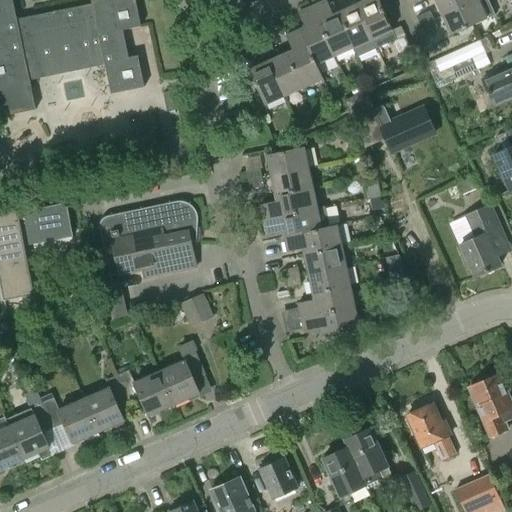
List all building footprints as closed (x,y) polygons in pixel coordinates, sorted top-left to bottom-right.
[(0,0),(0,117),(35,110),(29,81),(106,65),(112,95),(145,88),(138,57),(128,59),(124,39),(119,40),(118,32),(141,27),(135,0),(91,0),(93,5),(34,17),(36,26),(18,29),(12,0),(0,0)] [(353,48),(337,13),(333,15),(326,0),(312,7),(334,56),(353,48)] [(378,0),(366,0),(357,4),(377,49),(396,40),(392,31),(378,0)] [(435,0),(442,15),(477,0),(435,0)] [(486,19),(477,0),(442,15),(451,35),(486,19)] [(488,0),(477,0),(486,19),(495,15),(488,0)] [(377,49),(357,4),(337,13),(353,48),(357,58),(377,49)] [(334,56),(312,7),(298,13),(305,28),(300,30),(316,65),(334,56)] [(420,25),(433,20),(429,11),(416,17),(420,25)] [(433,20),(420,25),(424,34),(437,28),(433,20)] [(316,65),(300,30),(286,36),(292,51),(287,53),(303,88),(323,79),(316,65)] [(267,36),(258,40),(265,53),(273,49),(267,36)] [(265,53),(258,40),(250,43),(256,57),(265,53)] [(425,65),(436,88),(489,64),(478,40),(425,65)] [(287,53),(268,62),(284,96),(303,88),(287,53)] [(284,96),(268,62),(249,71),(264,105),(284,96)] [(511,67),(482,81),(494,107),(511,98),(511,67)] [(366,91),(344,101),(365,148),(379,142),(366,111),(373,108),(366,91)] [(174,92),(163,94),(167,113),(178,110),(174,92)] [(373,108),(366,111),(379,142),(386,139),(391,151),(434,133),(429,119),(423,107),(391,121),(383,104),(373,108)] [(510,192),(511,190),(511,129),(506,132),(511,145),(511,146),(494,155),(510,192)] [(271,177),(308,169),(304,147),(266,155),(271,177)] [(248,181),(261,179),(259,169),(246,172),(248,181)] [(312,188),(308,169),(271,177),(275,196),(312,188)] [(261,179),(248,181),(249,190),(263,187),(261,179)] [(378,180),(363,182),(366,196),(381,194),(378,180)] [(312,188),(275,196),(276,202),(260,205),(264,220),(317,209),(312,188)] [(381,196),(371,197),(373,207),(383,205),(381,196)] [(25,245),(73,236),(66,202),(18,212),(18,210),(0,213),(0,279),(4,300),(34,294),(25,245)] [(463,217),(473,239),(460,245),(475,277),(501,265),(489,238),(502,233),(489,205),(463,217)] [(317,209),(264,220),(267,235),(283,232),(284,236),(321,228),(317,209)] [(321,228),(284,236),(287,251),(302,248),(304,254),(341,246),(336,224),(321,228)] [(197,266),(194,253),(192,243),(196,232),(183,228),(182,231),(165,235),(163,227),(111,238),(119,274),(143,269),(145,277),(197,266)] [(390,239),(382,241),(384,251),(392,249),(390,239)] [(341,246),(304,254),(308,274),(345,266),(341,246)] [(397,253),(386,256),(390,278),(407,274),(408,274),(399,253),(397,253)] [(345,266),(308,274),(312,294),(350,286),(345,266)] [(284,279),(299,276),(297,267),(282,270),(284,279)] [(299,276),(284,279),(286,288),(300,285),(299,276)] [(350,286),(312,294),(313,299),(298,302),(301,318),(359,306),(358,303),(353,304),(350,286)] [(204,293),(182,303),(192,325),(214,316),(204,293)] [(359,308),(359,306),(301,318),(304,332),(320,329),(321,335),(358,328),(354,309),(359,308)] [(7,322),(0,322),(0,336),(9,335),(7,322)] [(186,360),(160,371),(175,404),(201,393),(194,378),(205,373),(191,342),(180,347),(186,360)] [(130,369),(118,375),(130,401),(141,396),(150,415),(175,404),(160,371),(135,382),(130,369)] [(110,387),(85,398),(99,431),(125,420),(119,406),(130,401),(118,375),(107,379),(110,387)] [(484,421),(501,414),(511,408),(511,405),(499,375),(468,388),(483,421),(484,421)] [(26,395),(32,407),(35,414),(9,426),(24,459),(50,447),(43,433),(55,428),(41,398),(41,397),(37,390),(26,395)] [(55,428),(65,423),(59,410),(60,409),(54,397),(43,402),(55,428)] [(85,398),(60,409),(59,410),(65,423),(73,442),(99,431),(85,398)] [(455,455),(447,436),(450,434),(444,421),(441,422),(433,404),(420,410),(416,409),(410,411),(409,415),(406,416),(420,448),(433,442),(442,461),(455,455)] [(501,414),(484,421),(490,437),(507,429),(501,414)] [(9,426),(0,429),(0,469),(24,459),(9,426)] [(356,435),(345,440),(365,485),(367,489),(385,481),(386,476),(390,474),(387,466),(370,429),(367,430),(366,428),(355,433),(356,435)] [(365,485),(345,440),(344,441),(347,448),(322,459),(340,497),(344,504),(352,501),(348,493),(365,485)] [(283,458),(259,469),(272,499),(297,488),(283,458)] [(414,472),(401,478),(416,511),(429,505),(414,472)] [(489,475),(455,490),(464,511),(502,511),(506,511),(489,475)] [(241,477),(226,483),(238,511),(251,511),(255,510),(241,477)] [(238,511),(226,483),(211,490),(220,511),(238,511)] [(198,511),(194,501),(182,506),(178,504),(174,506),(173,510),(169,511),(198,511)]
